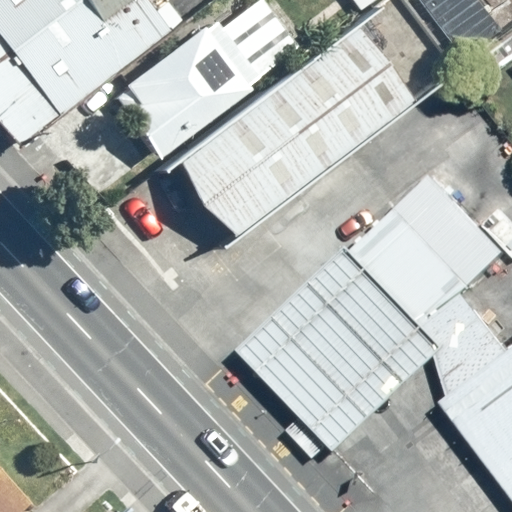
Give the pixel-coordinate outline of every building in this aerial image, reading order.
[(0,0),(0,131),(17,150),(180,24),(161,0),(0,0)] [(256,0),(251,0),(214,28),(207,18),(103,97),(152,162),(256,84),(252,78),(292,48),(256,0)] [(375,0),(348,0),(359,13),(375,0)] [(491,23),(473,0),(411,0),(453,52),(491,23)] [(173,162),(217,251),(412,106),(355,29),(173,162)] [(511,253),(426,158),(232,340),(343,454),(422,377),(511,493),(511,350),(511,351),(471,298),(511,260),(511,253)] [(0,511),(19,511),(0,491),(0,511)]
